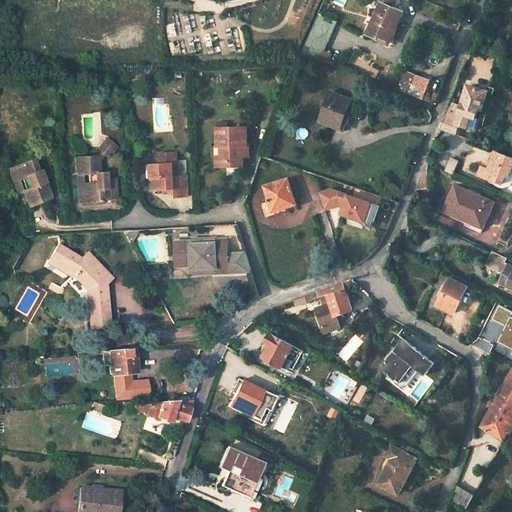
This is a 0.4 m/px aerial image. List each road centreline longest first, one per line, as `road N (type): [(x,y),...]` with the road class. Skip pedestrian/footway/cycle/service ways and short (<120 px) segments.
road 1 (residential): [(164,511),(221,338),(271,299),(375,267)]
road 2 (residential): [(437,511),(471,428),(473,359),(401,311),(375,267)]
road 3 (residential): [(375,267),(480,0)]
